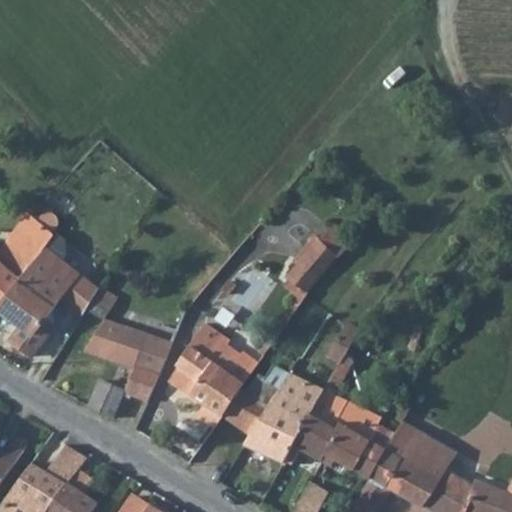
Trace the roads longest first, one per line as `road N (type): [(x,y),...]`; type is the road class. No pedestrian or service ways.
road 1 (residential): [(0,373),(223,511)]
road 2 (track): [(432,0),(430,41),(511,198)]
